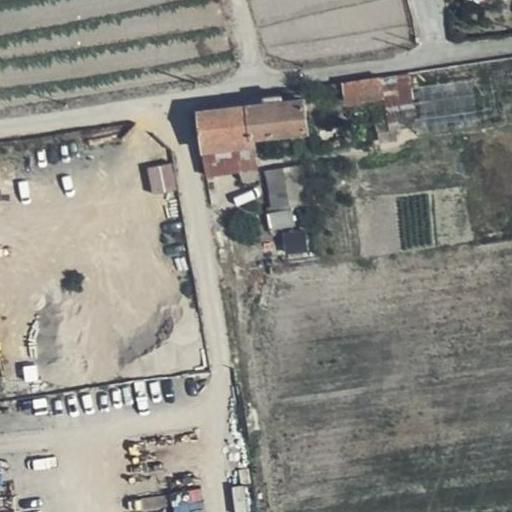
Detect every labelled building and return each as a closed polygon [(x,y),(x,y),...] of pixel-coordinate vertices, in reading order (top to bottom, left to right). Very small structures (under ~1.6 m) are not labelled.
[(413,112),(410,113),(414,133),(511,118),(511,56),(408,72),(413,112)] [(408,72),(408,69),(382,72),(384,92),(387,116),(410,113),(413,112),(408,72)] [(347,98),(384,92),(382,72),(344,78),(347,98)] [(203,147),(255,140),(254,132),(307,126),(304,96),(198,108),(203,147)] [(146,118),(100,126),(102,141),(103,150),(150,142),(146,118)] [(102,141),(100,126),(88,128),(90,143),(102,141)] [(87,154),(82,130),(55,134),(59,159),(87,154)] [(511,229),(511,132),(304,165),(317,261),(511,229)] [(204,153),(207,174),(258,167),(255,140),(203,147),(204,153)] [(308,234),(298,165),(260,172),(270,240),(308,234)]
